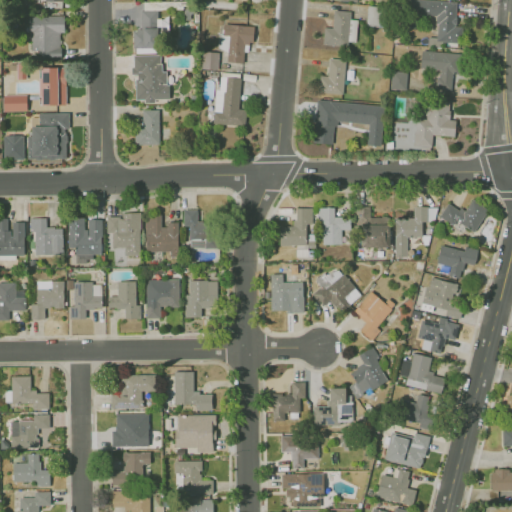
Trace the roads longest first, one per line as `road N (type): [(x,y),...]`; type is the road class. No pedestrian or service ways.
road 1 (residential): [(290,0),(276,158),(249,252),(249,511)]
road 2 (residential): [(511,170),(0,179)]
road 3 (tertiary): [(511,252),(443,511)]
road 4 (residential): [(248,349),(0,351)]
road 5 (residential): [(98,0),(101,178)]
road 6 (tertiary): [(509,0),(504,71),(511,162)]
road 7 (residential): [(79,351),(81,511)]
